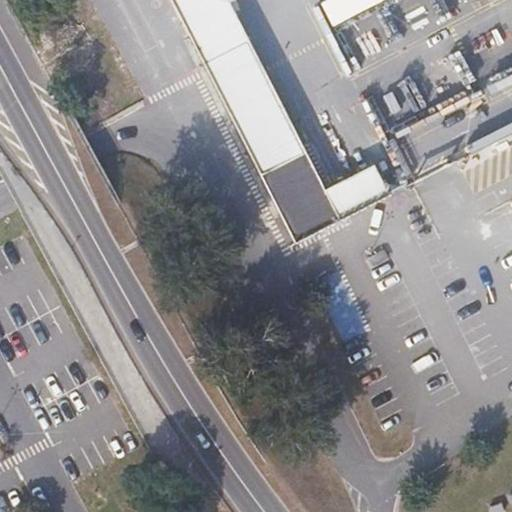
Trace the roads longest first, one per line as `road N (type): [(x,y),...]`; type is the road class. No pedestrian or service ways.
road 1 (tertiary): [(275,511),(174,355),(0,40)]
road 2 (tertiary): [(0,102),(163,380),(251,511)]
road 3 (unknown): [(441,190),(438,143),(511,101)]
